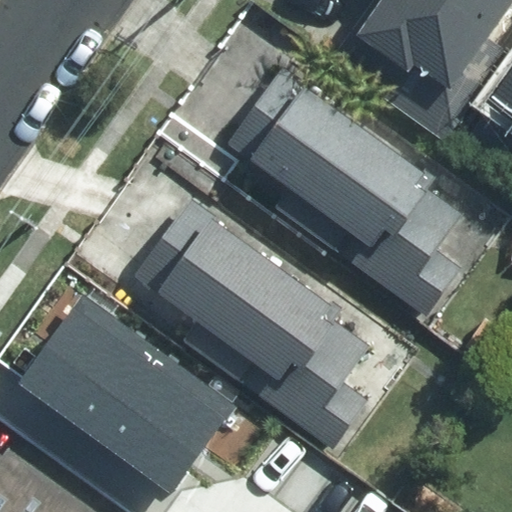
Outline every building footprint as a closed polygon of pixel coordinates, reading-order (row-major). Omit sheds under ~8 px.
[(374,0),(353,31),(401,65),(384,90),(439,128),(463,93),(448,82),(505,0),(374,0)] [(292,172),(278,191),(432,302),(468,252),(442,233),(474,189),(285,52),(236,119),(260,136),(254,145),(292,172)] [(511,55),(476,106),(511,132),(511,55)] [(349,367),(373,333),(339,309),(354,288),(200,178),(148,250),(170,266),(161,279),(200,306),(185,327),(333,432),(370,382),(349,367)] [(86,284),(22,374),(98,428),(162,338),(86,284)] [(162,338),(98,428),(176,482),(240,393),(162,338)] [(88,511),(0,448),(0,511),(88,511)]
